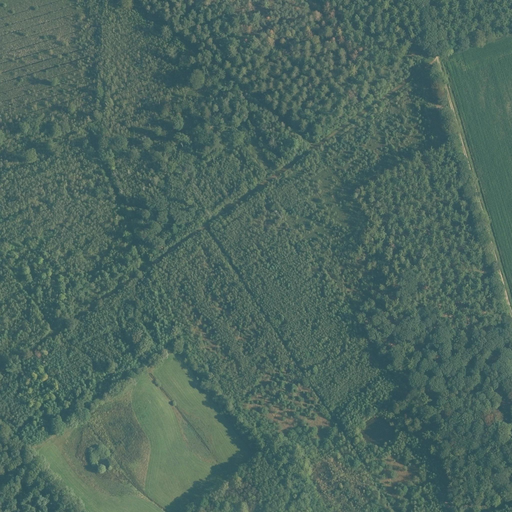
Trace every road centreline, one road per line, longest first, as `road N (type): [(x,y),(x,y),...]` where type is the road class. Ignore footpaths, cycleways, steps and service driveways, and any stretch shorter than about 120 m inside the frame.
road 1 (track): [(147,265),(436,58),(424,0)]
road 2 (track): [(436,58),(511,314)]
road 3 (track): [(131,0),(316,144)]
